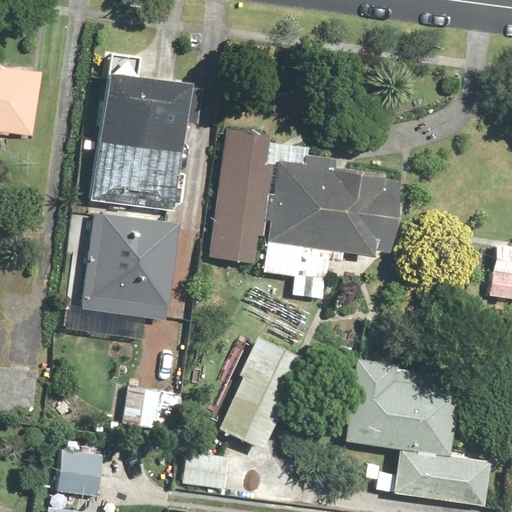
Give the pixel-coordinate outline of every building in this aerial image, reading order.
[(0,132),(25,136),(34,71),(0,66),(0,132)] [(169,167),(184,168),(190,86),(175,85),(176,75),(84,69),(74,201),(166,207),(169,167)] [(257,130),(214,125),(201,255),(243,259),(245,233),(252,234),(259,159),(254,159),(257,130)] [(301,163),(273,160),(262,271),(291,274),(289,295),(323,299),(328,250),(368,254),(369,249),(380,250),(388,174),(332,168),(333,157),(302,154),(301,163)] [(71,309),(121,314),(123,298),(159,302),(168,218),(81,209),(71,309)] [(511,243),(486,242),(481,295),(511,297),(511,243)] [(248,450),(301,357),(254,330),(201,423),(248,450)] [(450,373),(345,357),(332,441),(387,450),(381,489),(472,503),(479,454),(438,448),(450,373)] [(33,368),(0,366),(0,404),(32,405),(33,368)] [(177,389),(116,382),(112,423),(173,430),(177,389)] [(202,450),(205,431),(181,428),(174,485),(219,491),(224,453),(202,450)] [(53,441),(49,488),(92,492),(96,445),(53,441)]
